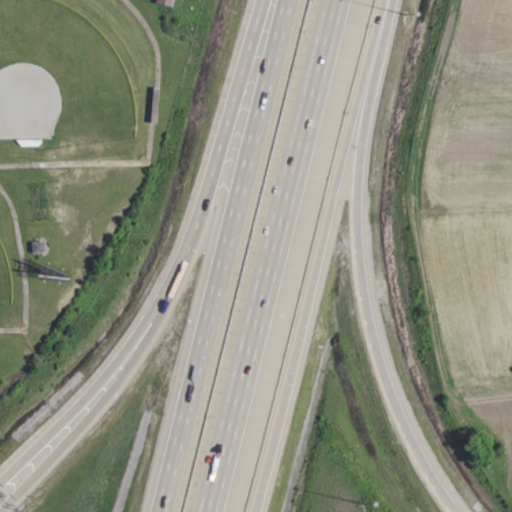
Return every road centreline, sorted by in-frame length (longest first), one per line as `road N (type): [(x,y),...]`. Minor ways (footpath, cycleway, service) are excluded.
road 1 (motorway): [(460,511),(393,385),(366,273),(364,155),(398,0)]
road 2 (motorway): [(255,511),(387,0)]
road 3 (motorway): [(211,511),(339,0)]
road 4 (motorway): [(291,0),(165,511)]
road 5 (motorway): [(184,263),(160,323),(115,392),(1,511)]
road 6 (motorway): [(184,263),(118,360),(0,484)]
road 7 (motorway): [(267,0),(184,263)]
